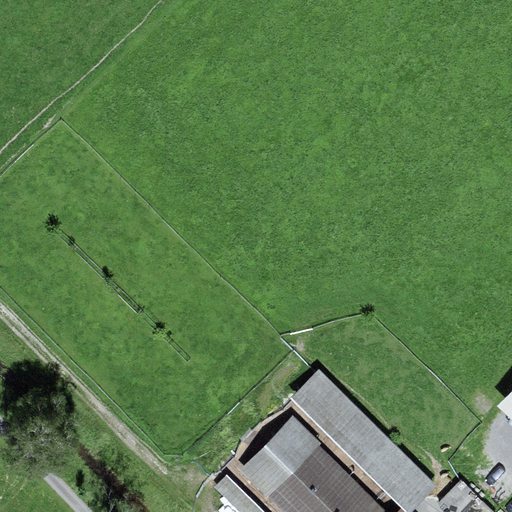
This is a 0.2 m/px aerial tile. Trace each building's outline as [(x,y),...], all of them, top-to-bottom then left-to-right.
[(319,372),(292,399),(409,511),(412,511),(438,486),(319,372)] [(511,393),(503,403),(511,411),(511,393)] [(390,511),(293,416),(241,469),(285,511),(390,511)] [(454,511),(460,511),(484,490),(470,474),(443,499),(454,511)] [(265,511),(228,475),(215,488),(239,511),(265,511)]
